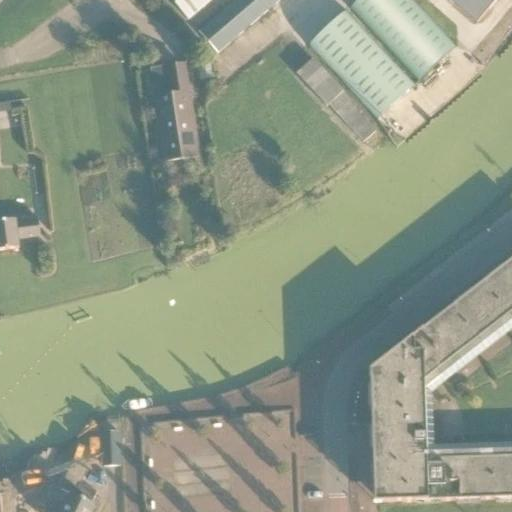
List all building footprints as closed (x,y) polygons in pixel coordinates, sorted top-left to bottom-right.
[(171,0),(189,20),(212,0),(171,0)] [(218,55),(282,0),(237,0),(200,33),(218,55)] [(418,84),(457,47),(412,0),(362,0),(350,11),(418,84)] [(448,0),(477,24),(497,0),(448,0)] [(416,86),(350,12),(311,47),(378,121),(416,86)] [(200,159),(190,92),(189,92),(185,65),(167,68),(172,96),(155,98),(165,164),(200,159)] [(338,153),(368,126),(314,67),(284,94),(338,153)] [(39,232),(37,219),(15,222),(14,221),(0,222),(0,251),(19,249),(17,235),(39,232)] [(511,444),(434,447),(433,394),(511,331),(511,261),(369,371),(367,371),(360,383),(356,396),(354,409),(354,422),(371,421),(374,503),(511,498),(511,444)] [(119,434),(119,423),(103,424),(103,434),(101,434),(101,467),(122,467),(121,434),(119,434)] [(93,511),(96,506),(93,504),(98,494),(82,486),(89,471),(73,464),(61,489),(71,494),(62,511),(93,511)]
